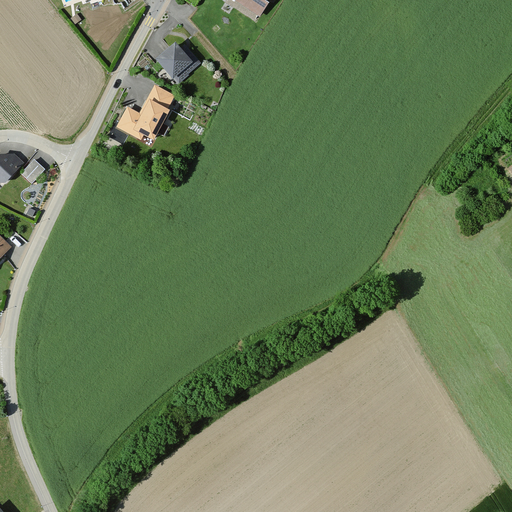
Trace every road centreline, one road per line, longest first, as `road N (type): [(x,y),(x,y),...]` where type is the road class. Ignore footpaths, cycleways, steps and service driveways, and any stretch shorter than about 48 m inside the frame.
road 1 (unclassified): [(7,359),(21,285),(77,162)]
road 2 (unclassified): [(77,162),(160,0)]
road 3 (unclassified): [(53,511),(26,450),(7,359)]
